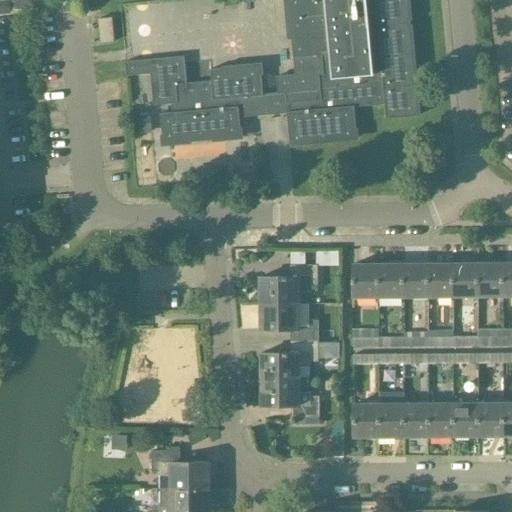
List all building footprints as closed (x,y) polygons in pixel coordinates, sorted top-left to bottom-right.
[(0,0),(0,13),(9,13),(8,1),(7,1),(7,0),(0,0)] [(15,0),(8,1),(9,13),(9,10),(34,8),(32,0),(15,0)] [(32,0),(34,8),(58,6),(59,6),(58,0),(32,0)] [(59,0),(58,0),(59,6),(58,6),(58,12),(75,11),(75,1),(62,2),(61,0),(59,0)] [(185,56),(127,61),(128,75),(152,73),(154,105),(173,103),(173,113),(161,114),(163,144),(242,137),(240,118),(288,114),(290,145),(357,139),(354,108),(386,105),(387,119),(419,116),(408,0),(289,0),(296,75),(278,77),(279,93),(263,94),(260,65),(211,69),(212,81),(188,83),(185,56)] [(99,19),(101,43),(114,42),(112,18),(99,19)] [(316,252),(317,264),(339,263),(338,250),(316,252)] [(260,277),(260,303),(299,303),(299,290),(317,290),(317,264),(290,264),(290,277),(260,277)] [(405,265),(405,297),(430,297),(429,264),(405,265)] [(454,264),(429,264),(430,297),(454,297),(454,264)] [(454,264),(454,297),(479,296),(479,264),(454,264)] [(504,264),(479,264),(479,296),(504,296),(504,264)] [(354,265),(355,297),(380,297),(380,265),(354,265)] [(380,265),(380,297),(405,297),(405,265),(380,265)] [(290,329),(290,341),(318,341),(318,320),(310,320),(310,329),(299,329),(299,303),(260,303),(260,329),(290,329)] [(430,337),(430,347),(455,346),(455,337),(453,337),(453,330),(430,331),(430,337)] [(480,346),(480,336),(455,337),(455,346),(480,346)] [(504,336),(480,336),(480,346),(504,346),(504,336)] [(353,337),(353,347),(380,347),(380,337),(353,337)] [(380,337),(380,347),(405,347),(405,337),(380,337)] [(430,347),(430,337),(405,337),(405,347),(430,347)] [(261,353),(261,379),(300,379),(300,366),(311,366),(311,361),(318,361),(318,341),(290,341),(290,353),(261,353)] [(454,364),(478,363),(478,353),(454,354),(454,364)] [(503,363),(503,353),(478,353),(478,363),(503,363)] [(511,353),(503,353),(503,363),(511,363),(511,353)] [(380,364),(379,354),(353,355),(354,365),(380,364)] [(404,364),(404,354),(379,354),(380,364),(404,364)] [(429,364),(429,354),(404,354),(404,364),(429,364)] [(429,364),(454,364),(454,354),(429,354),(429,364)] [(300,379),(261,379),(261,405),(291,405),(291,417),(319,417),(319,397),(311,397),(311,392),(300,392),(300,379)] [(354,404),(354,437),(380,436),(380,404),(354,404)] [(380,404),(380,436),(405,436),(405,404),(380,404)] [(405,404),(405,436),(430,436),(429,404),(405,404)] [(429,404),(430,436),(454,436),(454,404),(429,404)] [(454,404),(454,436),(479,436),(479,404),(454,404)] [(504,404),(479,404),(479,436),(504,436),(504,404)] [(160,488),(160,489),(210,489),(210,476),(214,474),(214,466),(210,464),(210,462),(180,462),(180,451),(152,450),(152,471),(160,471),(160,476),(171,476),(171,488),(160,488)] [(209,511),(210,489),(160,489),(160,506),(152,506),(152,511),(209,511)]
